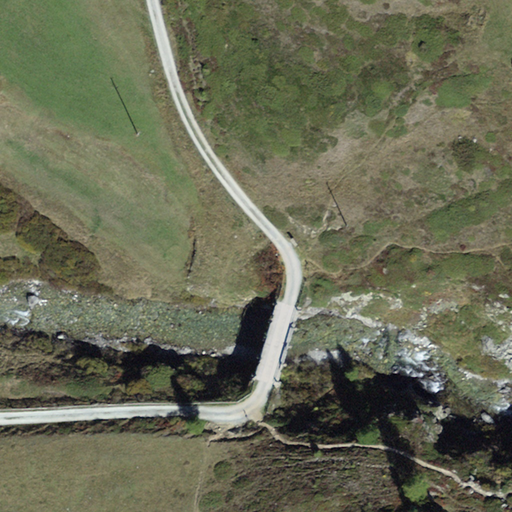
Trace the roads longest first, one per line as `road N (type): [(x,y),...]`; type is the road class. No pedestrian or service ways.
road 1 (track): [(248,409),(267,381),(295,264),(190,123),(153,0)]
road 2 (track): [(0,421),(248,409)]
